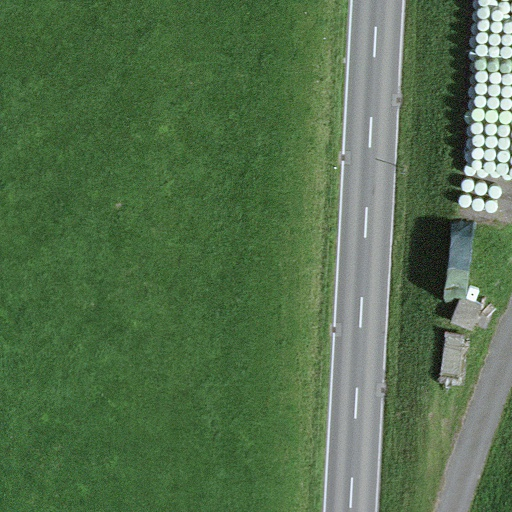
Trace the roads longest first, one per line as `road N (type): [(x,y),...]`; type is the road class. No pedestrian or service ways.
road 1 (tertiary): [(378,0),(350,511)]
road 2 (track): [(511,341),(453,511)]
